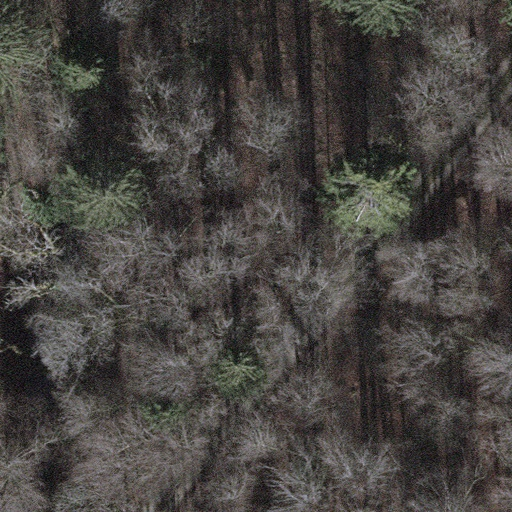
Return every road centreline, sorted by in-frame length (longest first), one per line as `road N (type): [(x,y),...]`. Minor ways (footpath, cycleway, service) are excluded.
road 1 (track): [(511,78),(244,393),(165,511)]
road 2 (track): [(307,321),(283,511)]
